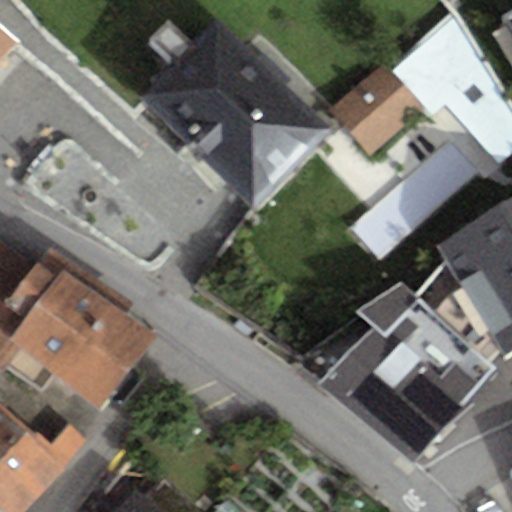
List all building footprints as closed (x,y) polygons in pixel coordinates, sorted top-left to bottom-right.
[(220,20),(142,99),(254,207),(331,128),(220,20)] [(394,55),(331,110),(371,155),(434,100),(394,55)] [(511,186),(383,317),(475,400),(511,399),(511,186)] [(8,304),(36,267),(0,239),(0,368),(5,372),(22,350),(9,340),(26,318),(8,304)] [(9,340),(22,350),(101,411),(159,335),(128,311),(132,306),(53,246),(36,267),(8,304),(26,318),(9,340)] [(383,317),(323,384),(415,466),(475,400),(383,317)] [(47,452),(0,410),(0,507),(5,511),(24,511),(88,441),(70,425),(47,452)] [(145,497),(136,489),(114,511),(199,511),(162,478),(145,497)]
